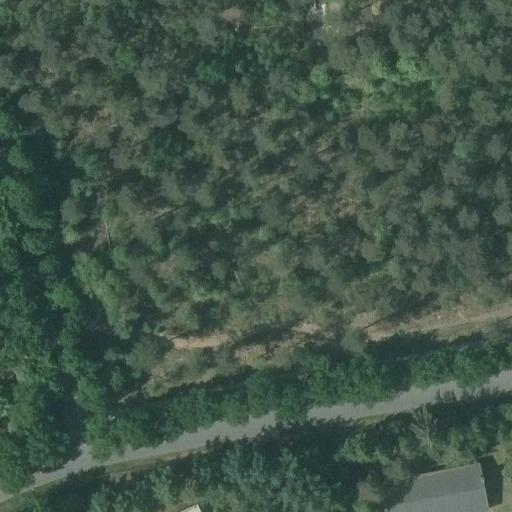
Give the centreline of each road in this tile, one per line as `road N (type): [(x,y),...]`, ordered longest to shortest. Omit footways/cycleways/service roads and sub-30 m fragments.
road 1 (unknown): [(511,303),(201,345),(87,320),(24,352),(4,381)]
road 2 (unclassified): [(80,457),(511,378)]
road 3 (unclassified): [(80,457),(0,175)]
